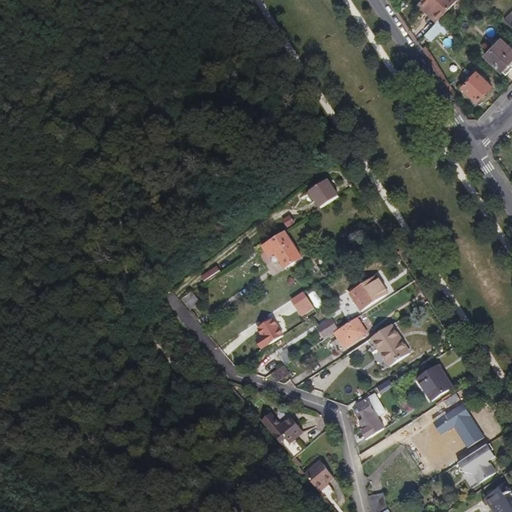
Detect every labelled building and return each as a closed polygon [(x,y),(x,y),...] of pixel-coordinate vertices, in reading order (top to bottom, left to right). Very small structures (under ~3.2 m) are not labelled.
[(440,20),(457,2),(454,0),(423,0),(421,3),(440,20)] [(440,20),(421,3),(419,5),(438,23),(439,22),(440,20)] [(431,42),(445,27),(439,22),(438,23),(425,36),(431,42)] [(511,69),(511,49),(502,41),(493,50),(492,49),(486,56),(506,76),(511,69)] [(492,88),(478,75),(464,90),(478,103),(492,88)] [(321,208),(339,196),(328,180),(310,191),(321,208)] [(294,223),(290,216),(284,220),(288,227),(294,223)] [(313,251),(296,225),(282,234),(283,235),(276,239),(282,250),(289,245),(298,260),(313,251)] [(317,255),(327,249),(325,245),(315,252),(317,255)] [(324,260),(320,255),(314,259),(325,276),(332,272),(331,271),(324,260)] [(338,266),(331,255),(324,260),(331,271),(338,266)] [(309,277),(316,272),(309,262),(302,266),(309,277)] [(206,283),(222,272),(217,265),(201,276),(206,283)] [(360,311),(384,294),(373,277),(348,293),(360,311)] [(188,307),(198,299),(192,292),(181,299),(188,307)] [(315,308),(311,302),(305,293),(294,299),(293,301),(302,316),(315,308)] [(363,335),(361,332),(365,330),(357,318),(335,332),(340,339),(333,343),(338,350),(363,335)] [(336,330),(329,320),(317,328),(323,338),(336,330)] [(283,336),(274,321),(261,329),(265,336),(259,341),(264,348),(283,336)] [(411,353),(393,325),(373,338),(391,366),(411,353)] [(295,358),(287,348),(278,355),(284,365),(295,358)] [(290,374),(284,365),(271,373),(277,382),(290,374)] [(455,387),(441,366),(420,380),(434,401),(455,387)] [(390,380),(378,386),(381,393),(394,387),(390,380)] [(377,415),(384,411),(374,395),(358,406),(358,415),(367,429),(370,427),(375,433),(385,427),(377,415)] [(428,421),(441,412),(438,406),(424,415),(428,421)] [(265,424),(273,417),(271,415),(263,422),(265,424)] [(304,433),(292,418),(281,428),(273,417),(265,424),(282,444),(289,438),(293,442),(304,433)] [(453,439),(448,431),(452,428),(447,420),(428,432),(442,455),(440,457),(445,465),(467,452),(461,443),(459,444),(455,438),(453,439)] [(375,433),(370,427),(367,429),(373,438),(376,436),(375,433)] [(376,436),(386,429),(385,427),(375,433),(376,436)] [(487,462),(496,456),(489,444),(460,463),(466,473),(475,473),(481,482),(497,472),(491,463),(488,465),(487,462)] [(427,457),(421,448),(414,453),(421,462),(427,457)] [(337,478),(323,461),(308,475),(321,491),(337,478)] [(498,493),(487,500),(495,511),(511,511),(511,494),(507,487),(506,487),(503,484),(495,489),(498,493)] [(379,511),(387,508),(383,494),(369,497),(369,498),(370,502),(372,511),(379,511)]
